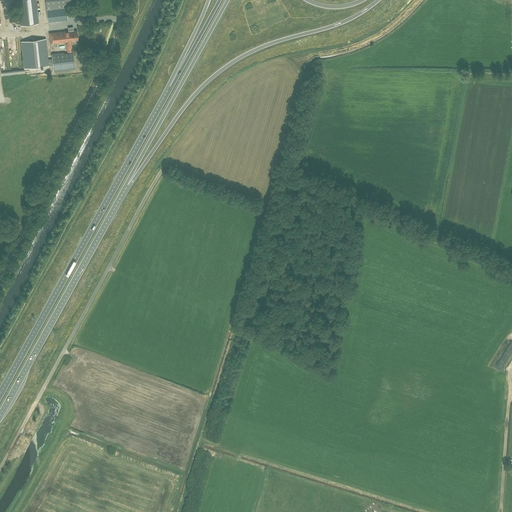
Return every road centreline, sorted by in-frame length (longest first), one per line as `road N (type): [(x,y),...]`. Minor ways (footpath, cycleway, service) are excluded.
road 1 (trunk): [(171,88),(0,397)]
road 2 (unclassified): [(0,469),(162,171)]
road 3 (trunk): [(125,184),(192,97),(225,68),(271,44),(336,26),(378,0)]
road 4 (unclassified): [(0,278),(106,68),(129,0)]
road 5 (trunk): [(0,412),(125,184)]
road 6 (trunk): [(125,184),(228,0)]
